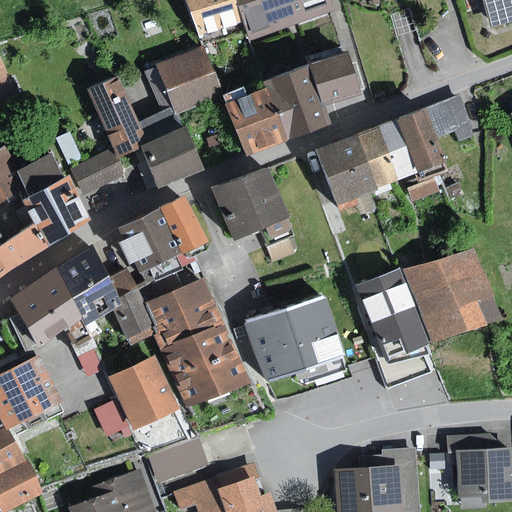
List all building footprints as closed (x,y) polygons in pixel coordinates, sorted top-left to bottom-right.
[(237,0),(186,0),(201,37),(245,23),(237,0)] [(336,0),(237,0),(245,23),(251,41),(340,13),(336,0)] [(511,0),(485,0),(495,30),(511,24),(511,0)] [(410,9),(392,13),(397,36),(408,34),(415,32),(410,9)] [(207,47),(158,67),(177,115),(225,94),(207,47)] [(353,52),(315,64),(312,67),(326,107),(363,96),(353,52)] [(0,55),(0,54),(0,109),(19,102),(0,55)] [(268,82),(271,89),(292,141),(333,126),(326,107),(312,67),(268,82)] [(118,76),(89,89),(114,150),(116,155),(143,144),(146,143),(118,76)] [(246,88),(224,98),(249,159),(292,141),(271,89),(250,98),(246,88)] [(458,97),(425,109),(436,137),(451,131),(455,142),(473,135),(458,97)] [(420,182),(449,171),(436,137),(425,109),(397,120),(417,174),(420,182)] [(417,174),(397,120),(358,135),(378,189),(417,174)] [(190,126),(146,143),(143,144),(149,162),(159,187),(160,189),(208,171),(190,126)] [(69,134),(57,139),(68,163),(80,157),(69,134)] [(379,192),(378,189),(358,135),(316,150),(337,207),(379,192)] [(7,149),(0,153),(0,205),(18,194),(26,189),(18,172),(7,149)] [(114,150),(76,167),(87,193),(125,176),(116,155),(114,150)] [(55,153),(18,172),(26,189),(18,194),(39,226),(54,248),(96,222),(73,177),(68,179),(55,153)] [(159,187),(149,162),(138,166),(148,191),(159,187)] [(272,169),(216,189),(235,242),(263,232),(290,221),(291,221),(272,169)] [(435,180),(408,190),(412,201),(439,191),(435,180)] [(188,199),(162,211),(184,256),(190,254),(192,261),(215,251),(188,199)] [(180,258),(184,256),(162,211),(121,230),(143,275),(152,271),(157,283),(186,270),(180,258)] [(290,221),(263,232),(268,247),(290,239),(295,236),(290,221)] [(0,247),(0,282),(13,271),(54,248),(39,226),(3,251),(0,247)] [(290,239),(268,247),(274,262),(296,254),(290,239)] [(58,268),(86,320),(95,339),(104,334),(98,323),(115,313),(125,307),(122,300),(112,280),(95,246),(58,268)] [(408,270),(417,297),(485,274),(476,248),(408,270)] [(86,320),(58,268),(12,300),(22,316),(39,345),(43,350),(67,333),(79,358),(95,352),(100,349),(95,339),(86,320)] [(129,269),(112,280),(122,300),(141,291),(129,269)] [(402,271),(359,287),(388,363),(431,347),(402,271)] [(417,297),(433,344),(500,321),(493,298),(485,274),(417,297)] [(205,279),(148,305),(159,333),(189,409),(255,384),(205,279)] [(148,305),(141,291),(122,300),(125,307),(115,313),(132,346),(159,333),(148,305)] [(326,294),(247,321),(255,349),(267,378),(346,351),(326,294)] [(39,345),(22,316),(11,320),(27,351),(39,345)] [(95,352),(79,358),(87,378),(103,372),(95,352)] [(41,358),(0,377),(0,415),(9,431),(64,404),(41,358)] [(156,359),(112,378),(136,431),(181,410),(156,359)] [(116,399),(94,410),(107,437),(129,426),(116,399)] [(0,415),(0,475),(28,462),(9,431),(0,415)] [(458,451),(506,449),(490,434),(447,436),(448,452),(458,451)] [(200,439),(150,457),(159,484),(210,466),(200,439)] [(420,511),(417,448),(382,450),(383,468),(404,467),(405,511),(420,511)] [(511,448),(506,449),(458,451),(461,499),(485,498),(485,504),(511,502),(511,448)] [(31,462),(0,477),(0,505),(3,511),(10,511),(44,495),(31,462)] [(257,465),(216,479),(220,491),(256,478),(261,477),(257,465)] [(383,468),(337,470),(338,511),(405,511),(404,467),(383,468)] [(122,495),(74,508),(75,511),(159,511),(145,470),(116,480),(122,495)] [(222,497),(197,506),(198,511),(279,511),(273,495),(264,498),(256,478),(220,491),(222,497)] [(222,497),(220,491),(216,479),(175,493),(181,511),(197,506),(222,497)]
